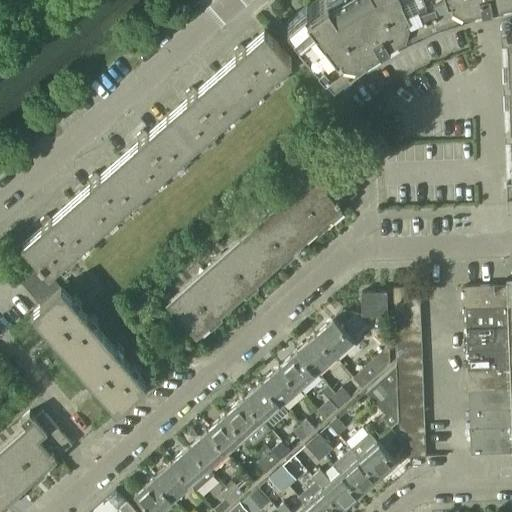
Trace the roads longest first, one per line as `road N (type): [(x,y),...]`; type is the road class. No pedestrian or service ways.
road 1 (residential): [(60,511),(346,255),(511,248)]
road 2 (residential): [(0,207),(234,0)]
road 3 (residential): [(392,511),(415,492),(511,486)]
